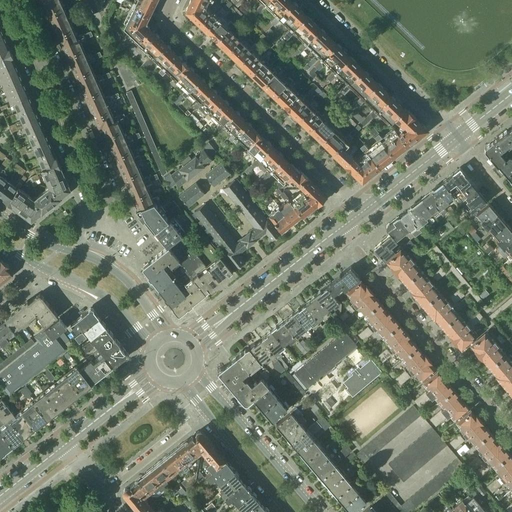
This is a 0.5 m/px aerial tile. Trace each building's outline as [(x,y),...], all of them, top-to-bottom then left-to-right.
[(51,0),(43,4),(48,14),(64,7),(60,0),(51,0)] [(94,0),(99,10),(103,0),(94,0)] [(124,27),(129,32),(137,23),(136,23),(138,20),(143,22),(147,21),(149,17),(148,16),(151,11),(135,3),(129,0),(116,0),(117,0),(121,3),(121,4),(126,7),(126,6),(133,9),(124,27)] [(136,0),(135,3),(151,11),(155,0),(136,0)] [(202,3),(206,5),(208,0),(191,0),(187,8),(188,13),(190,15),(202,3)] [(258,9),(267,0),(263,0),(264,0),(257,8),(258,9)] [(272,21),(292,1),(290,0),(267,0),(258,9),(260,11),(267,3),(277,13),(270,20),(272,21)] [(202,3),(190,15),(199,23),(202,24),(205,27),(230,2),(229,1),(220,10),(219,9),(214,14),(213,13),(212,14),(206,9),(205,5),(206,5),(202,3)] [(285,36),(306,15),(298,7),(298,5),(295,2),(293,2),(292,1),(272,21),(274,23),(280,16),(291,27),(284,35),(285,36)] [(230,2),(205,27),(217,39),(233,22),(229,19),(224,24),(219,19),(232,4),(230,2)] [(68,15),(64,7),(48,14),(53,25),(82,12),(81,11),(74,14),(73,13),(68,15)] [(243,11),(249,17),(252,13),(246,7),(243,11)] [(260,11),(257,8),(252,13),(249,17),(252,19),(260,11)] [(240,11),(237,14),(232,20),(235,23),(243,15),(240,11)] [(53,25),(57,36),(73,28),(70,22),(76,19),(75,18),(83,15),(82,12),(53,25)] [(305,43),(320,28),(311,20),(311,18),(308,15),(307,15),(306,15),(285,36),(287,38),(293,32),(303,41),(305,43)] [(147,23),(147,21),(143,22),(138,20),(136,23),(137,23),(129,32),(141,43),(135,48),(133,46),(125,54),(131,59),(136,54),(134,52),(136,49),(137,50),(154,32),(151,30),(151,27),(147,23)] [(273,23),(270,20),(266,25),(261,21),(258,24),(266,31),(273,23)] [(233,22),(217,39),(229,50),(253,24),(251,22),(237,36),(229,29),(235,24),(233,22)] [(253,24),(229,50),(240,61),(265,35),(263,33),(249,48),(241,41),(255,26),(253,24)] [(77,36),(73,28),(57,36),(62,46),(92,33),(91,31),(84,34),(83,33),(77,36)] [(321,58),(336,43),(325,33),(325,31),(322,28),(320,29),(320,28),(305,43),(303,41),(298,47),(299,48),(294,53),(296,55),(296,56),(307,45),(317,55),(316,56),(314,56),(310,60),(314,64),(320,57),(321,58)] [(152,54),(154,56),(166,44),(154,32),(137,50),(139,52),(145,47),(152,54)] [(63,46),(67,56),(83,49),(80,42),(86,40),(86,38),(92,35),(92,33),(62,46),(63,46)] [(0,49),(9,46),(3,34),(0,35),(0,49)] [(265,35),(240,61),(251,71),(276,46),(274,44),(265,53),(259,58),(252,51),(266,37),(265,35)] [(287,38),(284,35),(277,42),(280,45),(287,38)] [(328,78),(349,56),(341,49),(341,47),(338,44),(336,44),(336,43),(321,58),(315,65),(318,67),(321,63),(321,61),(324,58),(335,68),(327,76),(328,78)] [(164,65),(159,70),(161,72),(177,55),(166,44),(154,56),(152,54),(148,59),(151,62),(151,63),(156,58),(164,65)] [(0,63),(13,59),(14,58),(9,46),(0,49),(0,63)] [(276,46),(251,71),(263,83),(288,57),(286,55),(272,70),(264,62),(278,48),(276,46)] [(86,56),(83,49),(67,56),(72,66),(101,54),(100,51),(92,54),(92,53),(86,56)] [(72,66),(76,77),(93,70),(89,62),(95,60),(94,58),(101,55),(101,54),(72,66)] [(172,83),(189,66),(177,55),(161,72),(163,74),(168,69),(175,76),(170,82),(172,83)] [(342,90),(363,69),(355,62),(355,60),(352,57),(350,57),(349,56),(328,78),(330,79),(338,71),(348,81),(341,89),(342,90)] [(288,57),(263,83),(274,94),(300,68),(298,66),(284,81),(276,74),(285,64),(284,63),(289,58),(288,57)] [(0,76),(18,70),(13,59),(0,63),(0,76)] [(148,59),(139,68),(142,71),(151,62),(148,59)] [(309,69),(313,64),(310,61),(303,67),(306,69),(309,69)] [(182,92),(184,94),(200,77),(189,66),(172,83),(173,85),(174,85),(179,79),(187,87),(182,92)] [(309,71),(309,74),(311,75),(317,69),(314,66),(309,71)] [(300,68),(274,94),(285,105),(297,93),(287,84),(301,69),(300,68)] [(359,101),(376,82),(368,75),(368,73),(366,70),(364,70),(363,69),(342,90),(344,92),(351,84),(361,94),(357,99),(359,101)] [(23,81),(18,70),(0,76),(0,79),(4,89),(23,81)] [(95,76),(93,70),(76,77),(81,87),(110,74),(109,72),(102,75),(101,73),(95,76)] [(159,70),(151,79),(153,80),(161,72),(159,70)] [(161,72),(153,80),(154,82),(157,78),(159,80),(164,75),(163,74),(161,72)] [(81,87),(86,97),(102,90),(99,83),(105,81),(104,79),(111,76),(110,74),(81,87)] [(322,81),(320,84),(323,87),(330,80),(327,76),(322,81)] [(195,105),(212,88),(200,77),(184,94),(185,96),(190,90),(199,98),(193,104),(195,105)] [(28,93),(23,81),(4,89),(0,90),(2,94),(6,93),(9,100),(28,93)] [(170,82),(162,90),(165,93),(173,85),(172,83),(170,82)] [(372,114),(390,95),(382,88),(382,86),(379,83),(377,83),(376,82),(359,101),(360,102),(365,97),(376,107),(371,113),(372,114)] [(205,114),(207,116),(223,99),(212,88),(195,105),(197,107),(202,101),(210,109),(205,114)] [(337,93),(334,96),(337,99),(344,92),(341,89),(337,93)] [(104,97),(102,90),(86,97),(90,108),(119,95),(118,92),(111,96),(110,94),(104,97)] [(297,93),(285,105),(299,118),(324,92),(323,91),(319,95),(317,92),(312,98),(314,100),(309,105),(297,93)] [(182,92),(173,101),(176,104),(185,96),(184,94),(182,92)] [(324,92),(299,118),(311,129),(336,103),(335,102),(326,112),(324,111),(320,115),(312,108),(326,94),(324,92)] [(33,104),(28,93),(9,100),(10,102),(0,106),(2,110),(14,105),(16,110),(33,104)] [(90,108),(95,118),(111,111),(108,104),(113,101),(112,99),(119,96),(119,95),(90,108)] [(394,119),(404,109),(396,101),(396,99),(393,96),(391,96),(390,95),(372,114),(374,116),(379,111),(391,122),(394,119)] [(338,100),(348,109),(349,108),(345,104),(347,102),(341,97),(338,100)] [(354,103),(349,108),(348,109),(351,112),(360,103),(355,98),(352,101),(354,103)] [(218,128),(235,111),(223,99),(207,116),(209,118),(214,113),(222,120),(216,126),(218,128)] [(311,129),(322,140),(333,129),(335,127),(337,128),(340,125),(337,121),(331,127),(324,119),(338,105),(336,103),(311,129)] [(38,115),(33,104),(16,110),(21,122),(38,115)] [(404,109),(394,119),(402,127),(413,116),(405,108),(404,109)] [(113,117),(111,111),(95,118),(99,128),(102,127),(130,116),(129,113),(124,116),(123,112),(113,117)] [(228,137),(230,139),(246,122),(235,111),(218,128),(220,129),(225,124),(233,132),(228,137)] [(353,114),(361,123),(365,119),(356,111),(353,114)] [(371,113),(365,119),(361,123),(364,126),(374,116),(371,113)] [(343,123),(347,119),(350,117),(347,114),(340,120),(343,123)] [(43,126),(38,115),(21,122),(9,127),(11,132),(23,127),(26,133),(43,126)] [(102,127),(106,137),(122,130),(119,123),(131,118),(130,116),(102,127)] [(413,116),(402,127),(397,131),(395,129),(395,130),(406,144),(408,143),(409,144),(410,143),(425,131),(425,127),(413,116)] [(248,146),(259,134),(246,122),(230,139),(231,140),(237,135),(248,146)] [(366,132),(373,125),(370,123),(364,129),(366,132)] [(333,129),(322,140),(334,151),(359,125),(349,134),(344,139),(336,131),(338,129),(337,128),(335,127),(333,129)] [(359,125),(334,151),(338,155),(337,156),(353,172),(361,163),(357,160),(344,148),(349,143),(347,142),(361,127),(359,125)] [(371,128),(392,155),(406,144),(395,130),(383,139),(373,125),(371,128)] [(48,138),(43,126),(26,133),(30,145),(48,138)] [(361,145),(378,166),(392,155),(371,128),(369,129),(379,142),(369,150),(364,143),(361,145)] [(499,137),(494,141),(499,148),(501,147),(503,149),(504,148),(511,142),(511,136),(507,130),(506,129),(498,136),(499,137)] [(125,137),(122,130),(106,137),(111,148),(140,135),(138,132),(131,135),(131,134),(125,137)] [(271,145),(259,134),(248,146),(257,154),(252,159),(255,162),(271,145)] [(111,148),(116,158),(132,151),(128,143),(134,141),(133,139),(140,136),(140,135),(111,148)] [(354,138),(360,145),(364,143),(357,135),(354,138)] [(53,149),(48,138),(30,145),(19,149),(22,155),(33,150),(35,156),(53,149)] [(213,141),(219,147),(224,142),(221,139),(219,141),(216,138),(213,141)] [(228,138),(224,142),(219,147),(222,151),(231,141),(228,138)] [(501,147),(499,148),(494,141),(490,144),(489,142),(484,147),(484,150),(497,166),(506,159),(509,156),(511,156),(511,155),(511,151),(511,152),(511,151),(509,151),(507,152),(504,148),(503,149),(501,147)] [(203,148),(210,156),(217,151),(210,142),(203,148)] [(255,162),(266,173),(282,156),(271,145),(255,162)] [(353,172),(360,179),(365,179),(377,169),(376,168),(378,166),(361,145),(360,146),(366,154),(357,160),(361,163),(353,172)] [(179,186),(212,160),(202,148),(170,174),(169,173),(164,177),(170,187),(177,182),(179,186)] [(59,162),(53,149),(35,156),(39,166),(29,170),(30,174),(59,162)] [(134,157),(132,151),(116,158),(120,169),(149,156),(147,153),(141,156),(140,154),(134,157)] [(120,169),(125,179),(141,172),(137,164),(143,161),(142,159),(149,157),(149,156),(120,169)] [(278,185),(285,177),(295,166),(292,164),(290,163),(282,156),(266,173),(268,176),(274,170),(280,176),(275,181),(278,185)] [(509,156),(506,159),(497,166),(502,172),(503,171),(506,175),(511,169),(511,157),(511,156),(509,156)] [(0,165),(0,171),(9,159),(7,157),(0,165)] [(9,159),(0,171),(0,192),(8,181),(1,176),(12,161),(9,159)] [(222,180),(225,178),(230,173),(221,162),(213,168),(222,180)] [(257,165),(254,162),(241,176),(243,179),(257,165)] [(43,171),(49,186),(66,179),(59,164),(43,171)] [(295,166),(285,177),(288,181),(292,177),(307,193),(315,185),(295,166)] [(470,180),(463,171),(459,167),(441,181),(442,181),(448,188),(453,194),(470,180)] [(222,180),(213,168),(204,174),(214,186),(222,180)] [(125,179),(129,189),(151,180),(158,177),(156,173),(150,176),(149,175),(143,178),(141,172),(125,179)] [(39,178),(38,173),(30,177),(25,184),(28,187),(31,183),(33,187),(38,184),(35,180),(39,178)] [(268,176),(265,173),(254,185),(257,188),(268,176)] [(15,186),(8,181),(0,192),(0,196),(8,202),(27,177),(24,175),(15,186)] [(222,188),(228,196),(240,187),(237,184),(240,182),(237,178),(235,180),(234,179),(222,188)] [(70,189),(66,179),(49,186),(33,199),(23,213),(31,220),(42,212),(60,198),(60,197),(70,189)] [(134,200),(150,192),(146,184),(152,182),(151,180),(129,189),(134,200)] [(466,200),(468,203),(480,193),(470,180),(453,194),(461,204),(466,200)] [(448,188),(442,181),(441,181),(442,182),(432,189),(445,205),(450,201),(447,199),(453,194),(448,188)] [(187,188),(196,200),(204,193),(195,182),(187,188)] [(307,193),(305,194),(314,205),(317,203),(318,204),(323,198),(322,197),(325,194),(315,185),(307,193)] [(228,196),(235,204),(246,195),(244,192),(246,190),(243,186),(241,188),(240,187),(228,196)] [(187,188),(184,191),(179,195),(188,206),(196,200),(187,188)] [(10,203),(23,213),(33,199),(20,189),(10,203)] [(445,205),(432,189),(421,198),(432,211),(435,216),(441,212),(442,214),(447,209),(445,205)] [(301,216),(314,205),(305,194),(304,196),(299,190),(291,197),(285,190),(283,192),(301,216)] [(134,200),(138,209),(153,203),(153,202),(163,198),(162,194),(152,198),(150,192),(134,200)] [(286,200),(278,207),(292,223),(301,216),(283,192),(281,194),(286,200)] [(480,193),(468,203),(470,206),(467,208),(472,213),(487,200),(480,193)] [(235,204),(241,212),(252,202),(250,199),(252,197),(249,194),(247,196),(246,195),(235,204)] [(421,198),(410,207),(423,223),(428,219),(426,216),(432,211),(421,198)] [(138,209),(136,210),(154,232),(170,220),(153,202),(153,203),(138,209)] [(200,219),(211,210),(205,202),(194,211),(194,212),(192,214),(195,218),(198,216),(200,219)] [(241,212),(247,219),(258,210),(256,207),(259,205),(256,202),(253,204),(252,202),(241,212)] [(482,225),(497,213),(489,202),(476,213),(480,219),(478,221),(482,225)] [(269,215),(282,231),(292,223),(278,207),(269,215)] [(423,223),(410,207),(400,215),(410,229),(418,239),(422,235),(414,225),(415,225),(417,227),(423,223)] [(204,224),(206,226),(217,218),(211,210),(200,219),(201,220),(199,222),(202,225),(204,224)] [(258,210),(247,219),(253,227),(258,224),(265,219),(262,215),(265,214),(262,210),(260,212),(258,210)] [(493,233),(506,223),(497,213),(482,225),(486,230),(488,228),(493,233)] [(387,228),(391,233),(395,239),(409,228),(410,229),(400,215),(399,215),(393,220),(396,223),(394,224),(393,224),(393,223),(392,223),(391,222),(390,222),(389,222),(388,223),(387,223),(387,224),(386,225),(386,226),(386,227),(387,228)] [(258,224),(266,233),(272,240),(281,234),(268,217),(265,219),(258,224)] [(213,234),(223,226),(217,218),(206,226),(207,228),(205,229),(208,233),(210,231),(213,234)] [(159,236),(167,247),(168,246),(182,235),(170,220),(155,232),(156,233),(155,234),(157,236),(159,236)] [(443,226),(448,232),(453,227),(448,221),(443,226)] [(470,223),(465,227),(471,234),(475,231),(476,230),(470,223)] [(499,245),(511,234),(511,230),(506,223),(493,233),(497,239),(495,241),(499,245)] [(231,245),(238,254),(248,246),(252,243),(266,233),(258,224),(253,227),(245,234),(241,237),(235,241),(231,245)] [(217,239),(219,242),(229,233),(223,226),(213,234),(214,235),(211,237),(215,241),(217,239)] [(465,231),(461,226),(457,229),(462,234),(465,231)] [(197,229),(183,239),(184,240),(188,237),(189,240),(200,232),(197,229)] [(475,231),(471,234),(477,241),(480,238),(475,231)] [(231,245),(235,241),(229,233),(219,242),(220,243),(218,245),(221,249),(223,247),(226,250),(231,245)] [(397,241),(395,239),(391,233),(376,245),(376,249),(381,255),(385,259),(396,250),(401,246),(397,241)] [(509,253),(511,251),(511,234),(499,245),(503,250),(505,248),(509,253)] [(428,239),(428,240),(432,245),(437,241),(432,236),(428,239)] [(400,248),(386,260),(394,269),(393,270),(395,272),(412,257),(407,251),(405,253),(402,250),(406,247),(422,249),(423,245),(414,244),(410,240),(406,244),(402,244),(400,248)] [(484,309),(487,306),(436,244),(433,247),(480,305),(484,309)] [(224,252),(237,268),(244,262),(238,254),(231,245),(226,250),(224,252)] [(493,249),(490,245),(484,250),(488,254),(493,249)] [(167,247),(150,261),(157,269),(163,265),(167,262),(171,266),(179,260),(168,246),(167,247)] [(425,247),(418,253),(421,256),(428,250),(425,247)] [(205,293),(219,283),(207,268),(191,248),(183,255),(177,248),(173,251),(184,265),(183,266),(205,293)] [(216,261),(207,268),(219,283),(233,272),(219,255),(214,259),(216,261)] [(417,263),(412,257),(395,272),(397,274),(398,273),(402,278),(401,279),(403,281),(405,281),(405,282),(419,270),(415,265),(417,263)] [(9,277),(8,276),(11,274),(12,273),(12,272),(13,271),(13,270),(12,269),(12,268),(11,268),(11,267),(2,260),(0,263),(0,282),(5,279),(6,279),(9,277)] [(159,289),(173,278),(163,265),(157,269),(150,261),(144,266),(143,269),(159,289)] [(193,303),(205,293),(183,266),(175,272),(186,285),(190,290),(185,294),(193,303)] [(419,270),(405,282),(406,284),(406,285),(408,287),(409,287),(413,291),(412,292),(414,294),(443,269),(440,266),(428,277),(426,274),(424,276),(419,270)] [(340,274),(350,286),(360,277),(352,268),(348,268),(340,274)] [(443,269),(414,294),(423,305),(438,293),(433,287),(435,285),(433,283),(446,273),(443,269)] [(344,291),(350,286),(340,274),(328,284),(329,284),(335,292),(341,287),(344,291)] [(171,305),(185,294),(173,278),(159,289),(171,305)] [(354,304),(371,290),(369,288),(368,289),(360,279),(347,291),(351,296),(349,298),(354,304)] [(317,294),(316,294),(327,308),(333,303),(335,305),(340,301),(333,293),(335,292),(329,284),(321,291),(319,290),(317,292),(317,294)] [(487,313),(511,291),(511,285),(484,309),(487,313)] [(452,299),(449,302),(432,316),(434,319),(436,318),(439,322),(439,324),(441,326),(442,326),(443,326),(456,315),(452,310),(454,308),(451,305),(454,302),(457,305),(462,301),(460,299),(464,295),(459,289),(450,296),(452,299)] [(365,313),(379,302),(378,301),(379,299),(377,297),(375,297),(372,293),(373,292),(371,290),(354,304),(359,310),(361,308),(365,313)] [(483,299),(487,295),(483,290),(479,294),(483,299)] [(343,291),(337,296),(344,303),(343,297),(346,295),(343,291)] [(432,316),(449,302),(445,297),(443,298),(438,293),(423,305),(432,316)] [(28,302),(36,313),(39,317),(51,307),(42,295),(37,294),(28,302)] [(181,312),(193,303),(185,294),(171,305),(177,312),(177,313),(180,313),(181,313),(181,312)] [(327,308),(316,294),(315,295),(314,295),(311,297),(311,298),(305,303),(318,319),(323,314),(322,312),(327,308)] [(511,302),(511,295),(489,315),(492,319),(511,302)] [(36,313),(28,302),(27,301),(16,309),(6,317),(4,318),(6,320),(14,331),(16,330),(22,325),(23,326),(30,321),(29,319),(36,313)] [(373,326),(390,312),(388,310),(387,311),(383,306),(383,305),(382,303),(380,303),(379,302),(365,313),(370,319),(368,320),(373,326)] [(294,310),(294,311),(308,329),(314,324),(313,323),(318,319),(305,303),(299,308),(298,307),(294,310)] [(346,307),(351,313),(355,309),(350,303),(346,307)] [(45,326),(58,316),(51,307),(39,317),(38,318),(45,326)] [(89,309),(71,323),(77,331),(82,327),(81,326),(82,325),(84,327),(99,316),(94,310),(89,309)] [(308,329),(294,311),(294,312),(293,312),(292,312),(289,315),(288,316),(284,320),(297,336),(301,333),(302,334),(308,329)] [(349,315),(345,311),(339,316),(343,320),(349,315)] [(461,320),(456,315),(443,326),(444,328),(443,329),(445,331),(446,331),(450,335),(449,336),(451,338),(481,313),(478,311),(468,319),(469,320),(466,322),(463,319),(461,320)] [(384,335),(399,323),(390,312),(373,326),(377,331),(379,330),(384,335)] [(481,313),(451,338),(461,350),(475,337),(471,332),(473,330),(476,327),(474,325),(483,317),(481,313)] [(99,316),(84,327),(84,329),(75,336),(80,341),(89,334),(91,337),(106,325),(99,316)] [(66,327),(66,326),(59,317),(34,337),(39,343),(0,373),(0,384),(9,396),(71,347),(60,333),(66,327)] [(0,344),(1,344),(2,346),(9,340),(8,338),(15,332),(14,331),(6,320),(0,324),(0,344)] [(290,341),(291,341),(297,336),(284,320),(277,325),(275,325),(273,327),(273,329),(272,329),(284,344),(287,348),(293,344),(290,341)] [(303,364),(293,373),(306,388),(316,380),(319,378),(337,363),(336,363),(357,345),(344,330),(348,327),(344,322),(331,333),(335,337),(303,364)] [(326,323),(322,325),(329,333),(332,330),(326,323)] [(392,348),(408,334),(399,323),(384,335),(388,341),(387,342),(392,348)] [(106,325),(91,337),(92,338),(83,345),(87,350),(96,343),(99,347),(113,335),(106,325)] [(373,332),(368,326),(358,334),(363,341),(373,332)] [(284,344),(272,329),(271,330),(270,330),(266,332),(266,334),(261,338),(286,368),(288,366),(280,357),(283,355),(279,351),(280,350),(279,348),(284,344)] [(63,331),(61,333),(68,342),(70,340),(63,331)] [(477,354),(479,356),(496,342),(490,335),(488,337),(484,332),(471,344),(479,353),(477,354)] [(403,357),(416,346),(416,345),(416,343),(415,342),(413,342),(409,337),(410,336),(408,334),(392,348),(396,353),(398,352),(403,357)] [(505,340),(500,334),(496,337),(501,343),(505,340)] [(99,347),(99,348),(100,347),(104,353),(119,342),(113,335),(99,347)] [(286,368),(261,338),(254,343),(253,343),(249,346),(260,359),(262,361),(267,357),(269,359),(270,358),(282,372),(286,368)] [(302,339),(295,345),(303,354),(310,348),(302,339)] [(104,354),(113,365),(126,355),(126,351),(119,342),(104,353),(104,354)] [(489,366),(503,355),(498,349),(500,348),(496,342),(479,356),(481,359),(482,358),(486,362),(486,364),(487,366),(489,365),(489,366)] [(260,359),(249,346),(247,348),(248,351),(247,352),(245,350),(233,359),(244,373),(246,371),(252,377),(255,375),(249,368),(260,359)] [(410,370),(427,356),(425,354),(424,355),(420,351),(421,349),(419,347),(417,347),(416,346),(403,357),(407,363),(405,365),(410,370)] [(392,354),(386,348),(376,356),(382,363),(392,354)] [(67,353),(61,358),(68,366),(74,361),(67,353)] [(91,383),(111,367),(102,355),(93,362),(90,359),(80,367),(77,364),(77,365),(91,383)] [(496,376),(498,378),(511,366),(511,361),(509,358),(507,360),(503,355),(489,366),(491,367),(490,369),(492,371),(493,371),(497,375),(496,376)] [(422,380),(435,368),(428,359),(429,359),(427,356),(410,370),(415,376),(417,375),(422,380)] [(346,389),(352,396),(381,371),(371,358),(359,368),(358,366),(351,372),(352,374),(343,382),(348,387),(346,389)] [(244,373),(233,359),(220,369),(220,370),(219,370),(218,371),(218,372),(218,373),(219,373),(219,374),(220,374),(229,385),(241,376),(244,373)] [(77,365),(60,378),(74,396),(91,383),(77,365)] [(511,366),(498,378),(507,389),(511,384),(511,366)] [(47,368),(43,372),(51,381),(55,378),(47,368)] [(281,374),(290,385),(295,380),(287,370),(281,374)] [(400,384),(410,376),(405,370),(395,378),(400,384)] [(417,403),(445,380),(437,370),(422,382),(427,388),(414,399),(417,403)] [(248,403),(249,403),(254,398),(254,399),(270,385),(262,376),(253,383),(249,379),(245,381),(241,376),(229,385),(243,402),(244,403),(245,403),(246,404),(248,404),(248,403)] [(74,396),(60,378),(43,391),(57,409),(74,396)] [(438,401),(453,389),(445,380),(417,403),(420,407),(433,396),(438,401)] [(305,392),(296,381),(293,383),(294,384),(292,386),(300,396),(305,392)] [(23,387),(30,396),(33,393),(26,385),(23,387)] [(262,407),(263,409),(279,396),(270,385),(254,399),(258,403),(258,405),(260,407),(262,407)] [(30,396),(23,387),(20,390),(26,398),(30,396)] [(433,421),(461,398),(453,389),(438,401),(442,407),(430,418),(433,421)] [(43,391),(33,400),(46,418),(57,409),(43,391)] [(307,399),(312,406),(318,402),(312,395),(307,399)] [(272,420),(288,406),(279,396),(263,409),(265,411),(264,412),(267,415),(268,415),(272,420)] [(0,399),(0,407),(23,436),(33,428),(22,412),(16,417),(2,398),(0,399)] [(454,420),(469,408),(461,398),(433,421),(436,425),(449,415),(454,420)] [(324,402),(329,409),(333,405),(328,399),(324,402)] [(46,418),(33,400),(22,408),(35,426),(46,418)] [(316,404),(312,406),(316,411),(314,412),(319,418),(322,416),(317,409),(319,408),(316,404)] [(409,409),(416,418),(421,414),(414,405),(409,409)] [(291,411),(276,424),(277,425),(277,427),(278,429),(280,429),(291,442),(307,429),(302,424),(305,421),(301,416),(302,415),(300,412),(301,411),(297,406),(291,411)] [(0,416),(6,424),(0,429),(12,445),(23,436),(0,407),(0,416)] [(411,422),(416,418),(409,409),(404,413),(411,422)] [(464,434),(480,420),(479,418),(478,419),(470,409),(456,421),(461,426),(459,428),(464,434)] [(399,417),(407,426),(411,422),(404,413),(399,417)] [(322,416),(316,421),(324,430),(330,425),(322,416)] [(402,430),(407,426),(399,417),(394,421),(402,430)] [(475,443),(489,432),(488,431),(488,429),(487,428),(485,428),(481,423),(482,422),(480,420),(464,434),(469,440),(471,438),(475,443)] [(397,434),(402,430),(394,421),(390,425),(397,434)] [(392,438),(397,434),(390,425),(385,429),(392,438)] [(432,427),(427,431),(435,440),(440,436),(432,427)] [(0,452),(1,453),(12,445),(0,429),(0,452)] [(306,460),(321,447),(307,429),(291,442),(302,455),(302,457),(304,459),(305,459),(306,460)] [(388,442),(392,438),(385,429),(380,434),(388,442)] [(200,449),(204,454),(214,447),(213,445),(211,443),(212,443),(212,442),(202,431),(201,430),(200,430),(199,430),(198,431),(197,431),(196,432),(196,433),(196,434),(196,435),(195,435),(200,449)] [(427,431),(422,435),(430,444),(435,440),(427,431)] [(482,456),(499,442),(498,440),(496,441),(493,437),(493,435),(492,433),(490,433),(489,432),(475,443),(480,449),(478,450),(482,456)] [(375,438),(383,446),(388,442),(380,434),(375,438)] [(459,434),(450,442),(455,448),(464,440),(459,434)] [(200,449),(195,435),(193,437),(193,436),(186,442),(195,453),(200,449)] [(430,444),(422,435),(418,439),(425,448),(430,444)] [(440,436),(435,440),(442,449),(447,445),(440,436)] [(378,450),(383,446),(375,438),(370,442),(378,450)] [(418,439),(413,443),(420,452),(425,448),(418,439)] [(435,440),(430,444),(437,453),(442,449),(435,440)] [(180,447),(176,449),(181,455),(177,458),(184,467),(186,470),(187,468),(188,469),(191,466),(190,464),(192,462),(192,461),(197,457),(194,453),(195,453),(186,442),(185,443),(183,442),(180,445),(180,447)] [(366,446),(373,455),(378,450),(370,442),(366,446)] [(494,465),(508,453),(499,442),(482,456),(487,462),(489,460),(494,465)] [(420,452),(413,443),(408,447),(415,456),(420,452)] [(347,444),(338,452),(343,458),(352,450),(347,444)] [(430,444),(425,448),(432,457),(437,453),(430,444)] [(465,444),(457,451),(461,456),(469,449),(465,444)] [(368,459),(373,455),(366,446),(361,450),(368,459)] [(221,454),(214,447),(204,454),(209,461),(204,465),(210,472),(206,475),(225,460),(224,459),(225,458),(221,454)] [(320,477),(336,464),(321,447),(306,460),(306,462),(309,465),(310,465),(320,477)] [(408,447),(403,451),(410,460),(415,456),(408,447)] [(425,448),(420,452),(428,461),(432,457),(425,448)] [(185,470),(186,470),(184,467),(177,458),(181,455),(176,449),(167,457),(165,456),(162,459),(162,460),(174,475),(183,468),(185,470)] [(368,459),(361,450),(356,454),(364,463),(368,459)] [(410,460),(403,451),(398,455),(406,464),(410,460)] [(355,455),(353,452),(344,460),(346,462),(355,455)] [(420,452),(415,456),(423,465),(428,461),(420,452)] [(501,478),(511,468),(511,457),(508,453),(494,465),(498,471),(496,472),(501,478)] [(398,455),(393,460),(401,468),(406,464),(398,455)] [(483,462),(478,455),(468,463),(474,470),(483,462)] [(415,456),(410,460),(418,469),(423,465),(415,456)] [(453,461),(461,470),(465,466),(458,457),(453,461)] [(165,483),(174,475),(162,460),(160,462),(159,461),(156,464),(156,465),(148,471),(155,480),(159,476),(164,483),(166,485),(166,484),(165,483)] [(227,463),(225,460),(206,475),(211,480),(214,477),(219,483),(235,470),(229,462),(227,463)] [(389,464),(396,472),(401,468),(393,460),(389,464)] [(410,460),(406,464),(413,473),(418,469),(410,460)] [(453,461),(448,465),(456,474),(461,470),(453,461)] [(406,464),(401,468),(408,477),(413,473),(406,464)] [(336,495),(336,496),(352,482),(337,465),(322,479),(332,491),(332,492),(335,495),(336,495)] [(451,478),(456,474),(448,465),(444,469),(451,478)] [(369,468),(365,472),(373,481),(377,477),(369,468)] [(401,468),(396,472),(403,481),(408,477),(401,468)] [(511,486),(511,468),(501,478),(506,484),(508,482),(511,486)] [(444,469),(439,473),(446,482),(451,478),(444,469)] [(221,493),(224,497),(243,481),(239,476),(239,474),(236,472),(235,472),(234,471),(235,470),(219,483),(224,489),(221,493)] [(138,478),(138,479),(150,494),(161,485),(163,487),(166,485),(164,483),(159,476),(155,480),(148,471),(143,475),(141,475),(138,478)] [(442,486),(446,482),(439,473),(434,477),(442,486)] [(434,477),(430,481),(437,490),(442,486),(434,477)] [(503,483),(497,477),(487,486),(492,492),(503,483)] [(132,488),(130,489),(143,496),(147,492),(149,495),(150,494),(138,479),(129,486),(132,488)] [(247,486),(243,481),(224,497),(228,501),(232,497),(237,504),(252,491),(251,491),(251,489),(249,486),(247,486)] [(432,494),(437,490),(430,481),(425,485),(432,494)] [(340,501),(350,511),(353,511),(367,500),(352,482),(336,496),(337,496),(336,498),(339,501),(340,501)] [(479,483),(475,486),(483,495),(486,492),(479,483)] [(425,485),(420,489),(427,498),(432,494),(425,485)] [(466,489),(473,497),(477,494),(470,485),(466,489)] [(182,487),(178,491),(184,499),(190,494),(187,490),(185,491),(182,487)] [(148,503),(143,496),(130,489),(129,489),(129,488),(128,488),(127,488),(126,488),(125,488),(124,489),(123,490),(123,491),(123,492),(123,493),(124,494),(139,511),(148,503)] [(423,502),(427,498),(420,489),(415,493),(423,502)] [(385,493),(394,504),(397,501),(388,490),(385,493)] [(203,491),(196,496),(199,500),(206,494),(203,491)] [(241,511),(250,511),(262,503),(256,497),(256,495),(254,493),(253,492),(252,491),(237,504),(243,511),(241,511)] [(415,493),(411,497),(419,507),(423,504),(422,503),(423,502),(415,493)] [(471,511),(495,511),(494,511),(493,511),(484,511),(473,498),(470,500),(466,495),(461,500),(471,511)] [(411,497),(406,501),(415,511),(419,507),(411,497)] [(471,511),(461,500),(451,508),(453,511),(471,511)] [(401,511),(413,511),(415,511),(406,501),(398,508),(401,511)] [(205,508),(208,511),(215,505),(212,502),(205,508)] [(262,503),(250,511),(269,511),(269,510),(267,507),(265,507),(262,503)]
